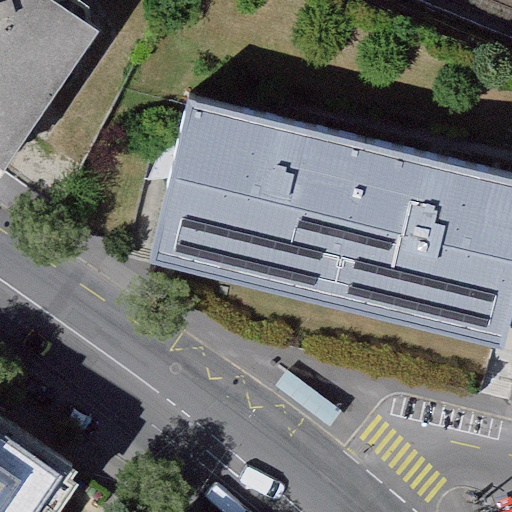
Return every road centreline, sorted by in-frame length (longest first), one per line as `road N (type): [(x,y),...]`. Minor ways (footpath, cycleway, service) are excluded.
road 1 (tertiary): [(0,279),(315,511)]
road 2 (residential): [(342,511),(398,452),(511,476)]
